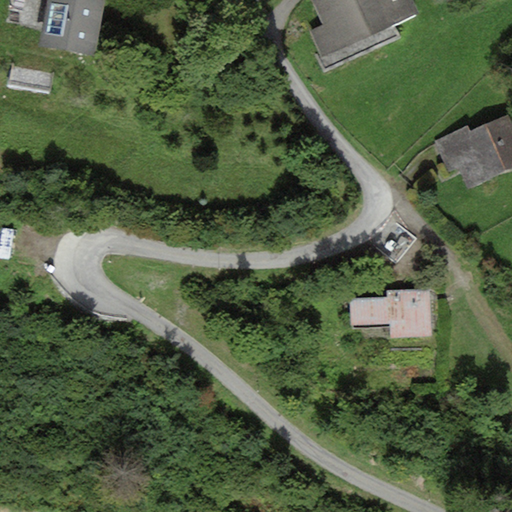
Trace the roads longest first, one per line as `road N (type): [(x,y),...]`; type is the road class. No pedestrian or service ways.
road 1 (residential): [(249,0),(272,27),(326,130),(378,189),(371,223),(327,248),(262,260),(99,240),(84,249),(81,268),(90,283),(181,340),(328,461),(421,511)]
road 2 (track): [(380,199),(476,264),(511,335)]
